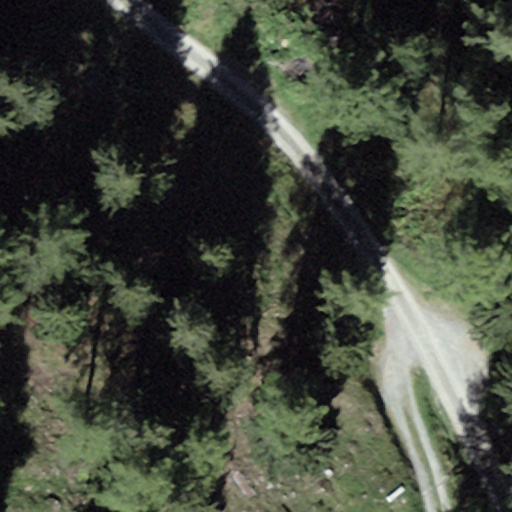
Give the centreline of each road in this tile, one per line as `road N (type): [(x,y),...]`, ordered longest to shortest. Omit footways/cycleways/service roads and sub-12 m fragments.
road 1 (track): [(511,496),(345,207),(310,164),(124,0)]
road 2 (track): [(420,331),(401,352),(401,378),(434,511)]
